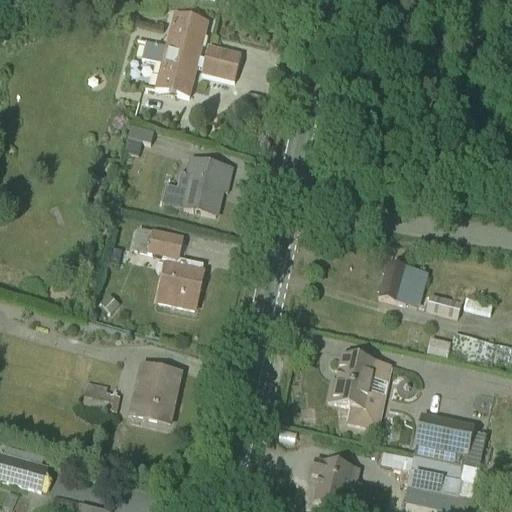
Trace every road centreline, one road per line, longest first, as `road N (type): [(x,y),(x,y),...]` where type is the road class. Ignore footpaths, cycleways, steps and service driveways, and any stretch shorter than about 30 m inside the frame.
road 1 (primary): [(217,511),(284,209)]
road 2 (unclassified): [(284,209),(511,242)]
road 3 (primary): [(284,209),(331,0)]
